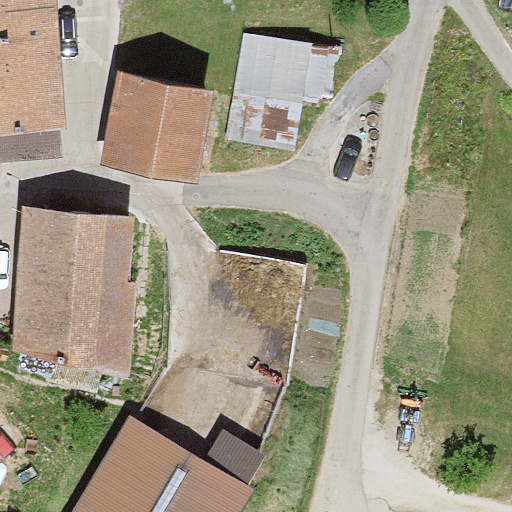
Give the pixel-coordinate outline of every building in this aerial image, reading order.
[(50,0),(0,0),(0,157),(63,147),(50,0)] [(337,43),(242,30),(227,136),(292,146),(299,98),(328,102),(337,43)] [(118,67),(99,151),(191,172),(210,88),(118,67)] [(133,211),(25,202),(11,360),(120,369),(133,211)] [(231,511),(247,486),(128,414),(68,511),(231,511)]
